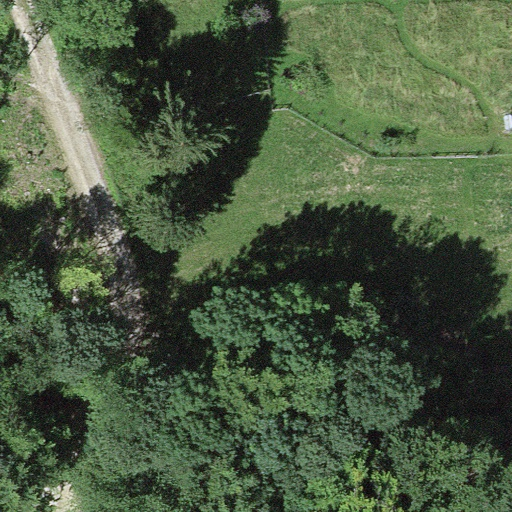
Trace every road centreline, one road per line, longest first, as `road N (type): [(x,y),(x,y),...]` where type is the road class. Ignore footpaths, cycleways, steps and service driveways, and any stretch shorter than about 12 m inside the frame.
road 1 (track): [(27,0),(111,207),(138,297)]
road 2 (track): [(138,297),(76,429),(15,511)]
